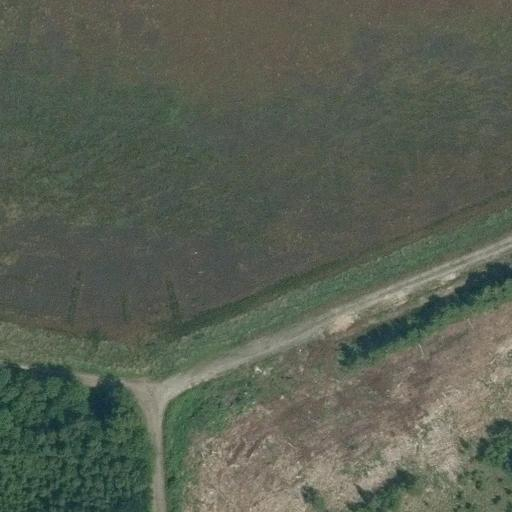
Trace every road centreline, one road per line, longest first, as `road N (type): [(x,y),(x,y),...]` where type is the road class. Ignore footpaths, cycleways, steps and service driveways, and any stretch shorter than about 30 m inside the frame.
road 1 (track): [(151,394),(511,240)]
road 2 (track): [(151,394),(0,370)]
